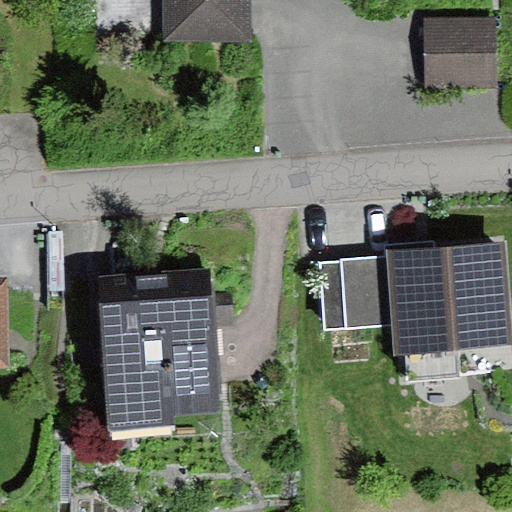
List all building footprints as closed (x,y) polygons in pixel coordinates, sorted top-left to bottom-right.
[(249,0),(159,0),(160,42),(250,40),(249,0)] [(496,22),(426,25),(428,92),(498,89),(496,22)] [(387,261),(321,266),(326,332),(394,327),(396,363),(511,353),(511,312),(507,247),(434,253),(433,243),(386,247),(387,261)] [(9,282),(0,281),(0,373),(8,374),(9,282)] [(215,302),(101,310),(110,437),(175,433),(174,421),(223,418),(215,302)]
